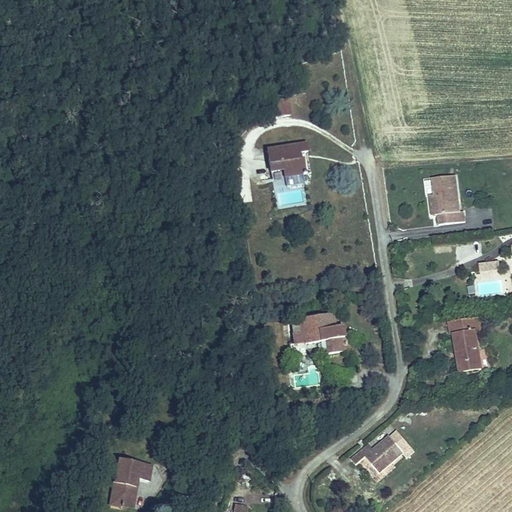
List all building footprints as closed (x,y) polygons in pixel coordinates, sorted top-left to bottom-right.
[(293,99),(278,100),(280,113),(295,111),(293,99)] [(303,145),(264,152),(269,174),(281,172),(283,181),(303,178),(300,163),(295,163),(294,158),(305,156),(303,145)] [(436,196),(432,197),(437,227),(466,223),(464,212),(461,212),(460,201),(458,200),(454,178),(434,181),(436,196)] [(333,316),(301,321),(306,349),(326,345),(328,359),(348,356),(344,331),(336,332),(333,316)] [(479,321),(447,326),(450,340),(456,339),(462,376),(483,373),(476,336),(482,335),(479,321)] [(362,448),(349,460),(354,466),(364,458),(380,476),(405,455),(402,451),(410,445),(396,430),(367,454),(362,448)] [(119,461),(113,507),(135,510),(140,483),(151,485),(154,466),(119,461)]
